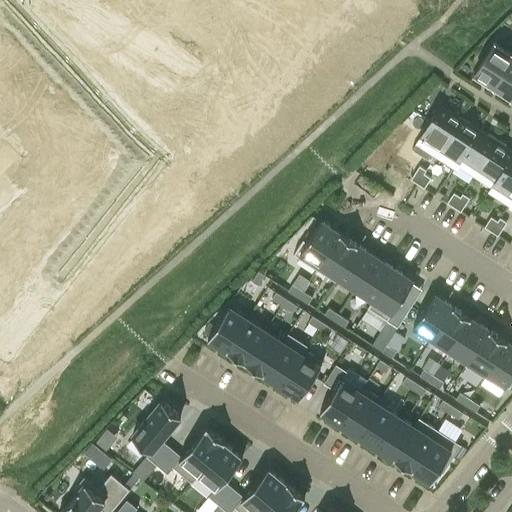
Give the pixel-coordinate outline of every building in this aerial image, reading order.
[(132,0),(189,34),(209,0),(132,0)] [(0,46),(16,31),(1,15),(0,15),(0,46)] [(16,31),(0,46),(0,74),(0,75),(29,48),(31,47),(16,31)] [(473,73),(492,86),(511,55),(511,52),(494,41),(473,73)] [(142,47),(125,74),(161,96),(178,68),(142,47)] [(0,75),(0,77),(13,92),(44,64),(29,48),(0,75)] [(511,55),(492,86),(510,97),(511,95),(511,55)] [(44,64),(13,92),(28,107),(58,79),(44,64)] [(58,79),(28,107),(43,124),(73,96),(58,79)] [(421,135),(412,148),(431,160),(440,147),(459,117),(440,105),(421,135)] [(423,118),(414,112),(410,119),(419,125),(423,118)] [(10,113),(1,121),(7,127),(15,119),(10,113)] [(459,117),(440,147),(458,159),(478,129),(459,117)] [(15,119),(7,127),(12,133),(21,125),(15,119)] [(54,122),(49,128),(57,136),(63,131),(54,122)] [(49,128),(43,133),(51,142),(57,136),(49,128)] [(458,159),(457,161),(476,173),(477,173),(480,167),(498,139),(489,134),(488,135),(478,129),(458,159)] [(93,135),(78,154),(111,180),(126,161),(119,156),(125,149),(107,134),(101,141),(93,135)] [(498,139),(480,167),(496,178),(497,178),(511,154),(511,151),(505,147),(506,145),(498,139)] [(22,154),(16,159),(25,168),(30,162),(22,154)] [(78,154),(64,171),(96,197),(111,180),(78,154)] [(496,178),(494,182),(509,192),(505,198),(510,201),(511,202),(511,199),(511,154),(497,178),(496,178)] [(16,159),(11,165),(19,173),(25,168),(16,159)] [(418,183),(424,173),(427,169),(420,165),(411,179),(418,183)] [(64,171),(50,188),(83,214),(96,197),(64,171)] [(418,183),(424,187),(431,177),(424,173),(418,183)] [(50,188),(35,207),(68,233),(83,214),(50,188)] [(454,192),(447,202),(454,207),(460,196),(454,192)] [(460,196),(454,207),(461,211),(469,197),(462,193),(460,196)] [(491,216),(484,226),(491,231),(498,220),(491,216)] [(498,220),(491,231),(498,235),(507,221),(500,217),(498,220)] [(303,239),(293,253),(316,268),(340,232),(321,220),(307,241),(303,239)] [(15,232),(0,251),(32,277),(48,258),(15,232)] [(340,232),(316,268),(335,280),(338,276),(337,276),(358,244),(340,232)] [(358,244),(337,276),(338,276),(355,288),(376,256),(358,244)] [(0,251),(0,250),(0,279),(18,294),(32,277),(0,251)] [(376,256),(355,288),(372,299),(373,299),(394,267),(376,256)] [(372,299),(367,307),(397,326),(410,306),(400,300),(413,279),(394,267),(373,299),(372,299)] [(258,270),(252,280),(259,284),(265,274),(258,270)] [(0,279),(0,307),(5,311),(18,294),(0,279)] [(288,290),(298,296),(302,290),(292,283),(288,290)] [(302,290),(298,296),(308,303),(313,296),(302,290)] [(282,304),(286,298),(276,291),(272,298),(282,304)] [(432,337),(453,305),(434,293),(413,325),(431,337),(432,337)] [(296,304),(286,298),(282,304),(292,311),(296,304)] [(227,350),(248,318),(228,305),(215,326),(209,335),(208,338),(227,350)] [(451,350),(450,349),(471,317),(453,305),(432,337),(431,337),(429,341),(448,354),(451,350)] [(329,307),(324,313),(334,320),(339,313),(329,307)] [(339,313),(334,320),(345,326),(349,320),(339,313)] [(323,321),(312,314),(308,321),(318,328),(323,321)] [(471,317),(450,349),(451,350),(467,360),(468,361),(489,329),(471,317)] [(245,362),(266,330),(248,318),(227,350),(245,362)] [(323,321),(318,328),(328,334),(333,327),(323,321)] [(204,332),(209,335),(215,326),(210,322),(204,332)] [(489,329),(468,361),(467,360),(465,364),(485,377),(487,373),(486,373),(507,340),(489,329)] [(266,330),(245,362),(263,373),(284,341),(283,341),(266,330)] [(281,385),(305,349),(308,345),(307,345),(288,333),(283,341),(284,341),(263,373),(281,385)] [(391,337),(386,344),(396,350),(401,343),(391,337)] [(511,343),(507,340),(486,373),(487,373),(509,387),(511,383),(511,343)] [(386,344),(382,350),(392,357),(396,350),(386,344)] [(305,349),(281,385),(300,397),(304,391),(323,361),(305,349)] [(385,371),(390,364),(380,359),(376,365),(385,371)] [(339,423),(360,391),(359,390),(341,379),(346,371),(336,364),(324,382),(334,389),(320,410),(339,423)] [(430,381),(434,374),(424,368),(419,374),(430,381)] [(440,387),(444,381),(434,374),(430,381),(440,387)] [(402,382),(412,389),(417,382),(406,375),(402,382)] [(417,382),(412,389),(422,395),(427,388),(417,382)] [(381,399),(362,386),(359,390),(360,391),(339,423),(357,434),(378,402),(378,403),(381,399)] [(469,398),(459,392),(455,399),(465,405),(469,398)] [(479,405),(469,398),(465,405),(475,412),(479,405)] [(161,439),(181,415),(162,399),(132,435),(151,451),(147,455),(157,464),(171,447),(161,439)] [(453,405),(443,399),(438,405),(449,412),(453,405)] [(378,403),(378,402),(357,434),(375,446),(396,414),(378,403)] [(463,412),(453,405),(449,412),(459,418),(463,412)] [(413,425),(396,414),(375,446),(393,458),(414,426),(413,425)] [(414,426),(393,458),(412,470),(438,429),(419,417),(413,425),(414,426)] [(198,474),(197,473),(225,440),(206,425),(181,455),(171,447),(157,464),(167,473),(169,470),(173,466),(192,481),(198,474)] [(438,429),(412,470),(430,482),(438,470),(442,472),(460,444),(438,429)] [(233,487),(223,479),(243,456),(225,440),(197,473),(198,474),(215,488),(209,495),(219,504),(233,487)] [(96,442),(89,451),(107,465),(114,456),(96,442)] [(233,487),(219,504),(220,505),(228,511),(230,511),(235,506),(242,511),(260,511),(287,481),(268,466),(243,496),(233,487)] [(104,511),(110,511),(130,488),(111,472),(98,487),(84,475),(73,489),(77,492),(60,511),(93,511),(98,507),(104,511)] [(291,511),(305,496),(287,481),(260,511),(291,511)] [(133,511),(137,507),(127,498),(115,511),(133,511)]
